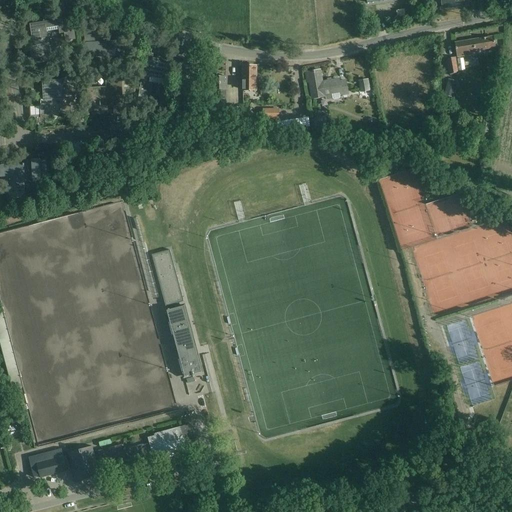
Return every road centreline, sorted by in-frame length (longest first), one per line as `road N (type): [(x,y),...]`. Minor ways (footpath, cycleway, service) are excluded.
road 1 (unclassified): [(194,41),(318,55),(511,12)]
road 2 (residential): [(23,140),(173,130),(194,41)]
road 3 (residential): [(23,140),(3,0)]
